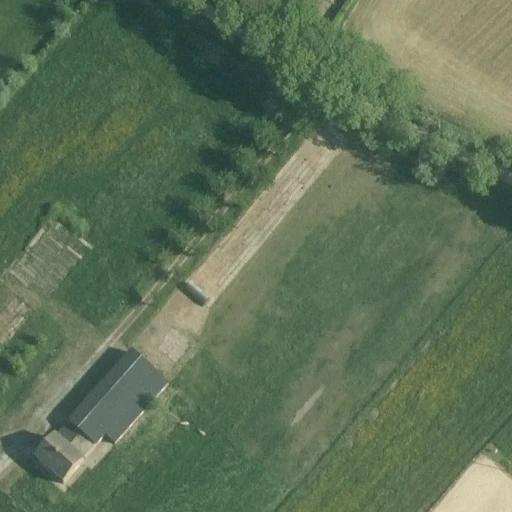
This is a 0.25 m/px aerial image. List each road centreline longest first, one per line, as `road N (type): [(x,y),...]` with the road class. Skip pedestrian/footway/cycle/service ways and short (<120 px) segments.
road 1 (track): [(0,475),(328,86)]
road 2 (unclassified): [(201,0),(328,86),(511,176)]
